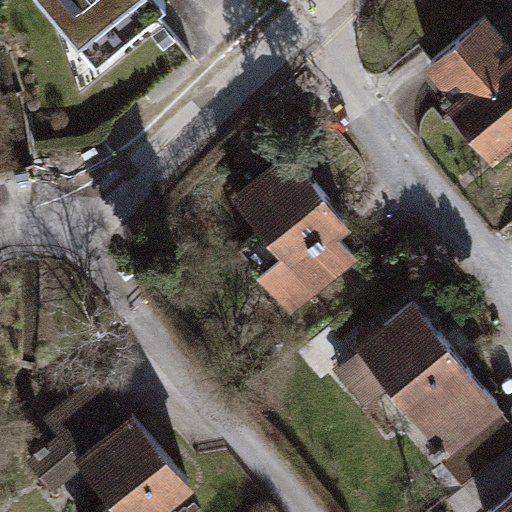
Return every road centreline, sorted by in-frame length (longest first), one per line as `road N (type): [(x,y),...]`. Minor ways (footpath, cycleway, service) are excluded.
road 1 (residential): [(81,224),(306,511)]
road 2 (residential): [(511,282),(295,28)]
road 3 (residential): [(295,28),(81,224)]
